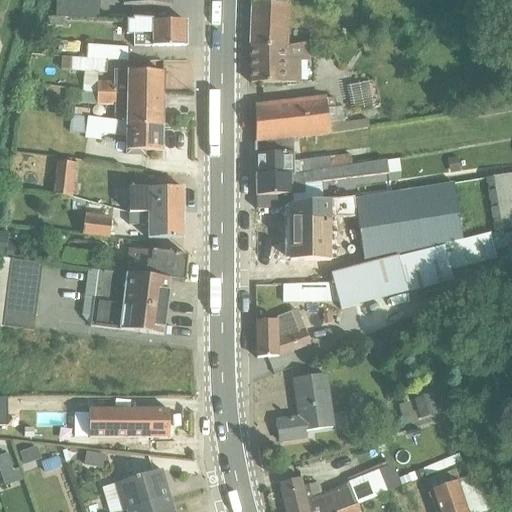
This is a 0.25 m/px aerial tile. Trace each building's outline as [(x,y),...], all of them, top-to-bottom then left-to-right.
[(56,0),(56,17),(64,18),(99,20),(99,0),(56,0)] [(170,0),(122,0),(122,6),(170,8),(170,0)] [(249,47),(288,47),(290,4),(251,2),(249,47)] [(64,18),(56,17),(48,17),(47,26),(64,26),(64,18)] [(133,21),(126,21),(126,25),(126,36),(128,36),(128,44),(151,44),(151,48),(185,47),(185,22),(153,22),(153,20),(133,19),(133,21)] [(432,41),(452,39),(451,23),(431,25),(432,41)] [(306,43),(312,42),(319,41),(340,37),(337,25),(304,30),(306,43)] [(249,47),(250,84),(301,84),(300,62),(311,62),(311,44),(312,44),(312,42),(306,43),(288,47),(249,47)] [(87,46),(86,58),(107,59),(128,60),(128,49),(87,46)] [(60,57),(60,69),(71,70),(71,72),(84,73),(82,93),(162,96),(163,74),(113,73),(113,82),(97,82),(97,74),(107,75),(107,59),(86,58),(60,57)] [(373,107),(368,84),(349,88),(354,111),(373,107)] [(162,96),(82,93),(24,85),(23,97),(77,103),(77,105),(114,107),(113,122),(162,128),(162,96)] [(335,109),(334,99),(255,108),(255,144),(292,141),(330,136),(330,135),(369,129),(368,120),(344,124),(343,108),(335,109)] [(477,119),(511,113),(511,105),(476,111),(477,119)] [(162,128),(113,122),(71,116),(69,134),(85,136),(85,140),(101,142),(102,135),(126,138),(125,151),(125,157),(146,158),(145,152),(161,152),(162,128)] [(368,154),(293,162),(292,141),(255,144),(256,177),(294,176),(369,164),(368,154)] [(460,174),(458,158),(447,160),(449,175),(460,174)] [(313,183),(313,184),(367,177),(390,175),(388,161),(369,164),(294,176),(256,177),(256,211),(286,211),(286,207),(305,204),(303,184),(313,183)] [(53,196),(72,199),(72,196),(76,196),(78,186),(74,186),(76,165),(57,162),(56,169),(49,168),(48,176),(55,177),(53,196)] [(493,234),(511,228),(511,175),(484,180),(493,234)] [(355,200),(358,224),(364,266),(404,256),(462,242),(453,184),(355,200)] [(128,214),(183,214),(182,189),(128,190),(128,214)] [(358,224),(355,200),(354,198),(305,204),(286,207),(286,211),(256,211),(256,273),(290,272),(288,245),(307,244),(306,224),(312,223),(312,229),(316,228),(317,232),(331,230),(331,226),(358,224)] [(81,236),(109,240),(112,218),(85,214),(84,218),(80,217),(79,227),(83,228),(81,236)] [(128,214),(128,226),(147,227),(147,240),(183,240),(183,214),(128,214)] [(0,259),(22,262),(23,247),(6,245),(8,235),(0,234),(0,259)] [(490,235),(443,247),(445,257),(493,245),(490,235)] [(65,259),(90,264),(93,250),(67,245),(65,259)] [(184,283),(187,257),(128,251),(126,265),(114,264),(113,274),(170,281),(184,283)] [(404,256),(364,266),(329,274),(329,276),(319,276),(319,286),(283,287),(283,297),(303,297),(303,304),(329,304),(356,302),(356,305),(412,294),(404,256)] [(0,328),(34,333),(42,265),(22,262),(0,259),(0,328)] [(170,281),(113,274),(87,270),(82,317),(90,328),(163,337),(170,281)] [(255,323),(256,360),(276,359),(310,347),(296,310),(276,318),(276,323),(255,323)] [(383,363),(390,349),(375,341),(368,355),(383,363)] [(306,433),(334,429),(327,375),(294,380),(299,419),(275,423),(278,442),(306,438),(306,433)] [(417,412),(412,413),(409,403),(398,406),(404,427),(416,424),(418,423),(417,421),(419,420),(450,411),(444,391),(413,400),(417,412)] [(89,411),(88,438),(169,439),(168,412),(89,411)] [(36,447),(20,453),(24,466),(41,460),(36,447)] [(86,453),(84,466),(101,470),(104,456),(86,453)] [(7,454),(0,456),(0,474),(5,488),(23,481),(18,469),(13,471),(7,454)] [(58,458),(41,463),(45,473),(61,468),(58,458)] [(487,477),(508,471),(505,461),(459,476),(456,470),(398,491),(402,506),(413,503),(415,511),(488,511),(489,511),(482,490),(490,487),(487,477)] [(128,511),(168,500),(169,500),(161,471),(114,485),(114,488),(103,491),(109,511),(128,511)] [(325,511),(341,511),(358,506),(387,494),(386,492),(396,489),(393,484),(390,474),(384,477),(383,476),(380,477),(378,472),(323,494),(324,495),(322,496),(325,511)] [(325,511),(322,496),(319,484),(303,488),(302,480),(279,485),(284,511),(325,511)] [(171,511),(168,500),(128,511),(171,511)]
